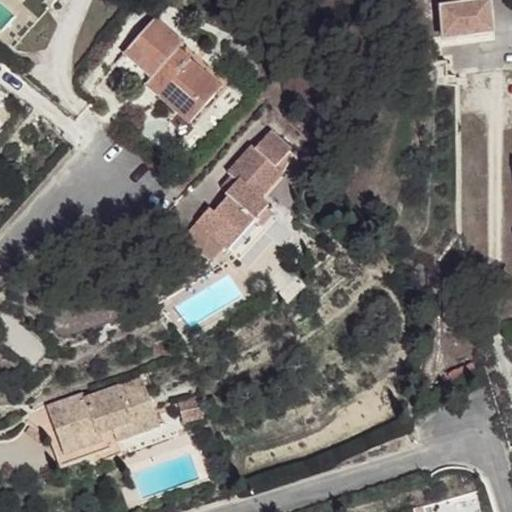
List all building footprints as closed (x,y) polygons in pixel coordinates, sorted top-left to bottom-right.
[(482,0),(440,0),(448,45),(490,38),(482,0)] [(372,30),(355,16),(345,30),(362,44),(372,30)] [(174,47),(145,23),(117,57),(146,81),(139,89),(184,125),(213,89),(169,52),(174,47)] [(346,44),(333,35),(323,48),(336,59),(346,44)] [(284,151),(264,134),(251,149),(247,147),(224,174),(228,177),(219,189),(222,193),(221,196),(225,200),(214,214),(208,210),(196,223),(229,251),(264,209),(257,202),(280,174),(271,166),(284,151)] [(460,274),(437,274),(437,297),(460,296),(460,274)] [(83,393),(43,405),(53,433),(66,429),(71,448),(97,440),(95,434),(107,430),(111,439),(134,433),(130,417),(149,411),(140,381),(84,397),(83,393)] [(149,411),(130,417),(134,433),(154,426),(149,411)] [(66,429),(53,433),(58,452),(71,448),(66,429)]
